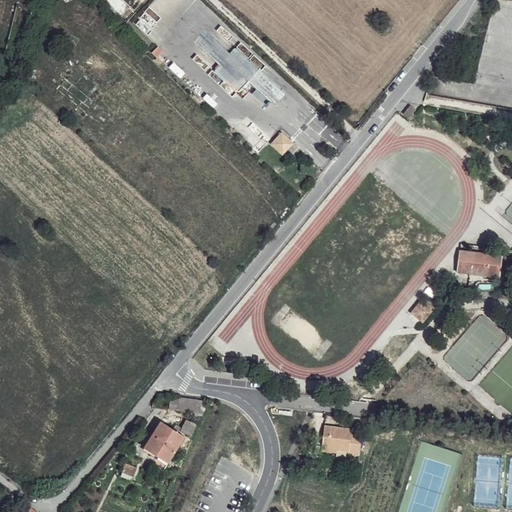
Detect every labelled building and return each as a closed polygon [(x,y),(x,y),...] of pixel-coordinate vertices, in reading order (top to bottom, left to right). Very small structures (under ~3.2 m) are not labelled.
[(176,3),(170,10),(174,14),(181,7),(176,3)] [(404,106),(403,114),(410,115),(411,107),(404,106)] [(281,135),(273,144),(282,153),(290,144),(281,135)] [(500,277),(502,255),(460,250),(458,272),(500,277)] [(508,256),(502,255),(500,277),(506,278),(508,256)] [(421,302),(411,313),(422,321),(431,310),(421,302)] [(180,397),(180,399),(178,408),(178,410),(195,412),(196,413),(198,400),(180,397)] [(178,408),(180,399),(171,398),(170,408),(178,408)] [(208,401),(198,400),(196,413),(195,412),(195,415),(202,416),(208,401)] [(187,419),(181,431),(192,436),(197,424),(187,419)] [(145,447),(157,455),(161,451),(172,458),(185,437),(161,421),(145,447)] [(359,455),(362,433),(352,432),(352,429),(324,426),(322,446),(336,448),(348,450),(349,453),(359,455)] [(161,451),(157,455),(169,463),(172,458),(161,451)] [(138,468),(126,463),(123,471),(135,476),(138,468)]
